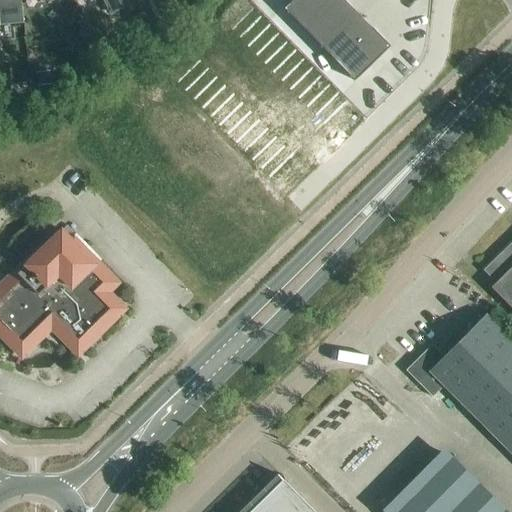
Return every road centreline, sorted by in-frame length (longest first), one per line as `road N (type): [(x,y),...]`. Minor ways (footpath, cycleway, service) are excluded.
road 1 (primary): [(432,142),(416,147),(109,450),(56,491)]
road 2 (primary): [(98,511),(133,465),(369,226),(427,161),(432,142)]
road 3 (unclassified): [(170,511),(511,158)]
road 4 (unclassified): [(294,206),(432,67),(445,0)]
